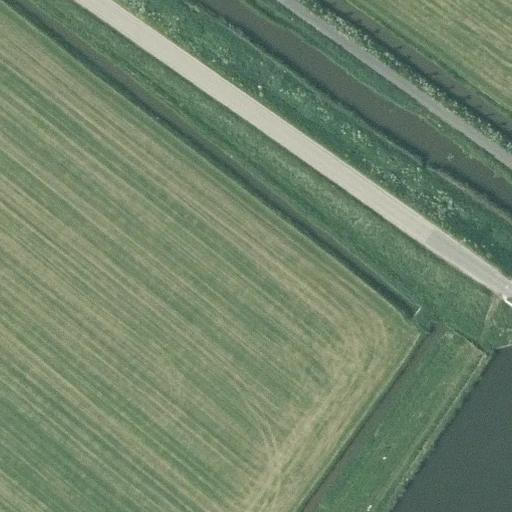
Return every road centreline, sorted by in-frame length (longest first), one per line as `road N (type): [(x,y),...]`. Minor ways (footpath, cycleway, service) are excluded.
road 1 (unclassified): [(511,292),(91,0)]
road 2 (unclassified): [(283,0),(511,161)]
